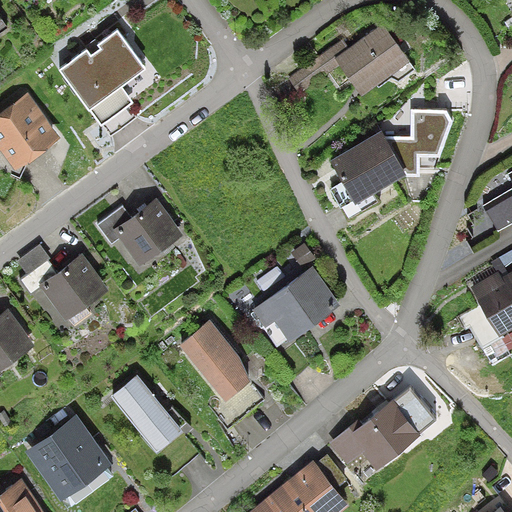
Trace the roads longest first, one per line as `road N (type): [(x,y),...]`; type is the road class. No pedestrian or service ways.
road 1 (residential): [(405,348),(483,109),(476,45),(435,0)]
road 2 (residential): [(247,73),(355,286),(405,348)]
road 3 (residential): [(0,256),(247,73)]
road 4 (residential): [(199,511),(405,348)]
road 5 (residential): [(405,348),(511,451)]
road 6 (residential): [(346,0),(247,73)]
